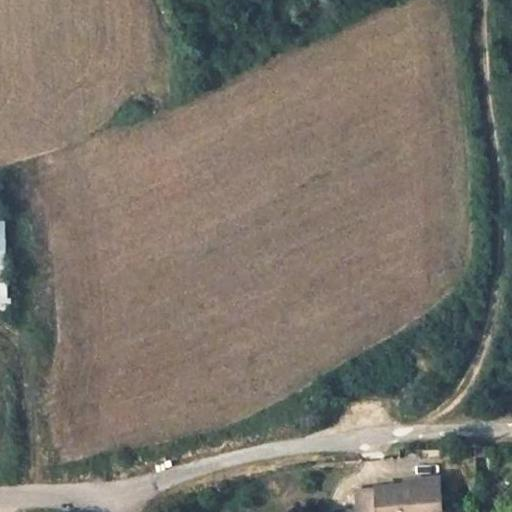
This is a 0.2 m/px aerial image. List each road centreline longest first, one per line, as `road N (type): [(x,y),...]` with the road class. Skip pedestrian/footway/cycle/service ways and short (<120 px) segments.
road 1 (track): [(487,0),(484,65),(500,215),(486,346),(435,437)]
road 2 (residential): [(511,432),(351,445),(97,493)]
